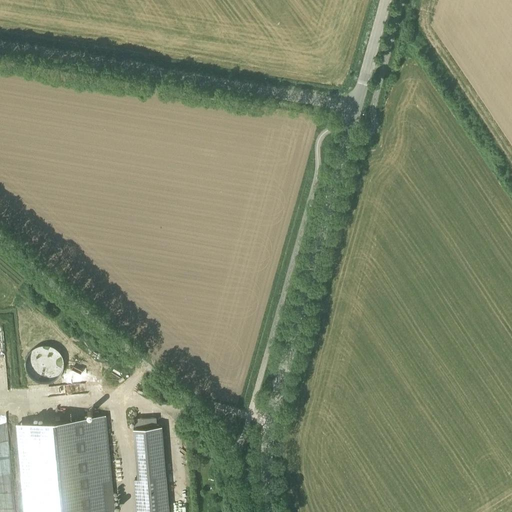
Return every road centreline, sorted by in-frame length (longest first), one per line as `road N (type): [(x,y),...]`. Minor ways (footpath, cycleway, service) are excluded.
road 1 (tertiary): [(269,511),(262,463),(268,414),(356,110)]
road 2 (tertiary): [(0,49),(356,110)]
